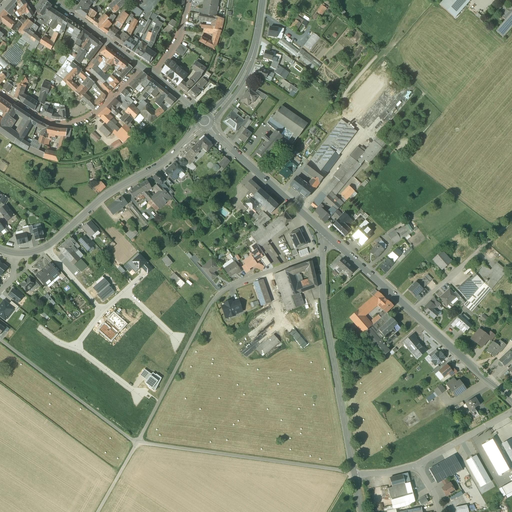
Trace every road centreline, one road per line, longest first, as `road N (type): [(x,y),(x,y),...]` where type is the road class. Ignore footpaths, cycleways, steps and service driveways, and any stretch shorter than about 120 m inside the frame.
road 1 (tertiary): [(354,476),(322,304),(322,254)]
road 2 (track): [(137,442),(353,472)]
road 3 (secondary): [(199,127),(45,246)]
road 4 (track): [(0,340),(137,442)]
road 5 (residential): [(0,92),(44,122),(74,124),(140,67)]
road 6 (tertiary): [(330,240),(209,127)]
road 7 (track): [(214,299),(137,442)]
road 8 (tertiary): [(511,402),(411,313)]
